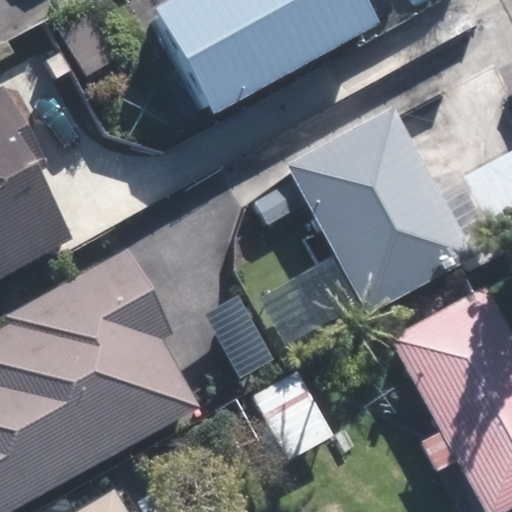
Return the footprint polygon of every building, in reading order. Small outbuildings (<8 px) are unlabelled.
[(217,116),(380,24),(367,0),(171,0),(157,8),(217,116)] [(86,11),(55,28),(79,73),(111,54),(86,11)] [(0,274),(64,239),(27,174),(39,167),(0,98),(0,274)] [(464,259),(382,108),(277,165),(359,315),(464,259)] [(511,249),(511,148),(456,177),(497,257),(511,249)] [(0,511),(194,407),(156,336),(166,332),(121,248),(0,314),(0,321),(1,323),(0,323),(0,511)] [(511,355),(474,287),(379,339),(474,511),(495,511),(511,503),(511,355)] [(293,370),(247,396),(281,460),(328,434),(293,370)] [(124,511),(109,487),(75,508),(65,493),(33,511),(124,511)]
